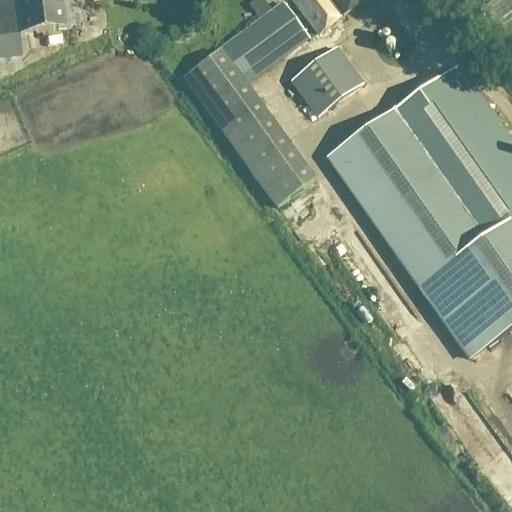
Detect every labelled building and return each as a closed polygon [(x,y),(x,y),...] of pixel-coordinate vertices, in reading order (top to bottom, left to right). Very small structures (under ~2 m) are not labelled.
[(0,0),(0,40),(18,38),(13,0),(0,0)] [(13,0),(18,38),(19,38),(70,32),(66,0),(13,0)] [(290,0),(317,37),(367,0),(290,0)] [(489,0),(474,12),(489,31),(511,13),(511,2),(510,0),(489,0)] [(247,9),(259,25),(271,15),(261,2),(247,9)] [(78,14),(68,15),(70,32),(80,31),(78,14)] [(313,124),(336,107),(366,85),(338,46),(284,86),(313,124)] [(206,52),(183,71),(210,103),(233,84),(206,52)] [(511,336),(511,146),(458,70),(329,162),(473,364),(511,336)] [(296,192),(296,209),(316,209),(317,192),(296,192)]
